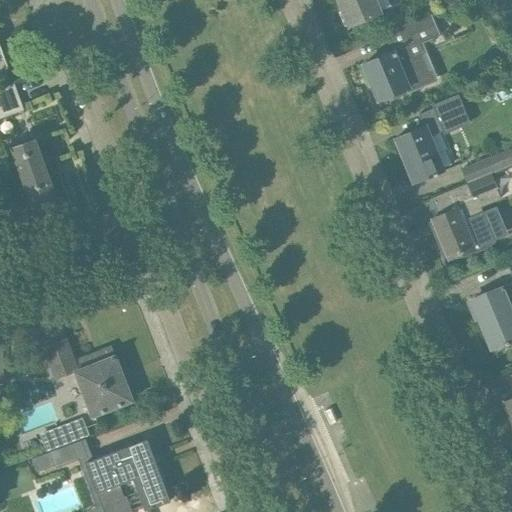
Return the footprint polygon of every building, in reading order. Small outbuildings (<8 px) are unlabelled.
[(337,0),(342,11),(339,12),(345,26),(348,25),(348,26),(359,22),(382,12),(376,0),(337,0)] [(366,69),(364,70),(369,83),(372,82),(378,97),(390,92),(391,94),(390,95),(391,96),(407,89),(408,91),(411,90),(430,82),(433,81),(425,62),(421,53),(413,57),(409,46),(416,43),(412,34),(434,25),(429,15),(430,14),(429,14),(407,23),(384,33),(392,52),(382,56),(364,63),(366,69)] [(0,117),(23,110),(14,83),(0,88),(0,117)] [(414,130),(396,138),(402,155),(406,153),(417,181),(436,174),(444,170),(430,136),(443,131),(444,133),(469,123),(457,96),(432,106),(433,108),(418,114),(423,127),(414,130)] [(56,200),(35,141),(12,149),(19,167),(11,170),(19,192),(27,189),(34,208),(56,200)] [(511,154),(509,148),(463,168),(469,183),(477,179),(487,175),(486,173),(511,162),(511,154)] [(467,183),(430,198),(431,200),(432,200),(439,217),(432,219),(433,220),(434,222),(438,232),(439,235),(436,236),(445,256),(445,257),(448,256),(449,258),(455,255),(456,257),(456,258),(464,257),(473,254),(481,251),(488,247),(495,242),(490,229),(491,229),(488,223),(487,223),(480,207),(498,200),(493,189),(487,175),(477,179),(469,183),(469,182),(467,183)] [(511,262),(510,264),(511,269),(511,281),(473,299),(473,300),(475,299),(482,316),(478,317),(492,349),(511,340),(511,309),(509,304),(511,302),(511,262)] [(74,360),(65,338),(43,347),(55,378),(74,371),(91,417),(132,401),(111,346),(74,360)] [(83,417),(65,424),(72,442),(89,435),(83,417)] [(89,461),(85,462),(88,469),(90,476),(96,491),(97,491),(104,511),(133,511),(126,494),(124,495),(119,482),(133,477),(146,510),(151,508),(170,501),(147,439),(128,446),(89,461)] [(87,457),(81,441),(49,451),(55,468),(87,457)]
